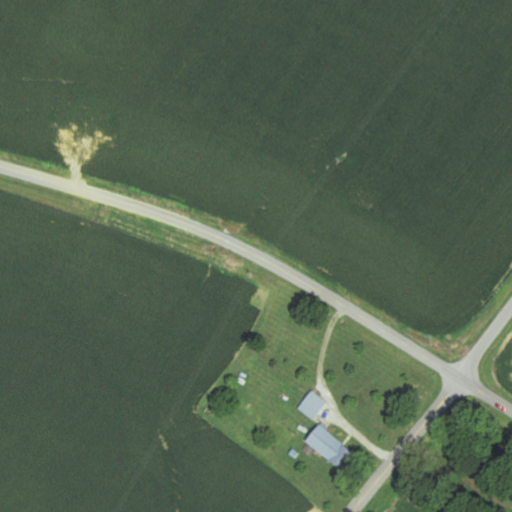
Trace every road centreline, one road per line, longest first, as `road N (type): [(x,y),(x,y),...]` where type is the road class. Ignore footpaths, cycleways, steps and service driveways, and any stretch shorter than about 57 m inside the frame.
road 1 (tertiary): [(511,411),(216,238),(0,166)]
road 2 (tertiary): [(355,511),(459,378)]
